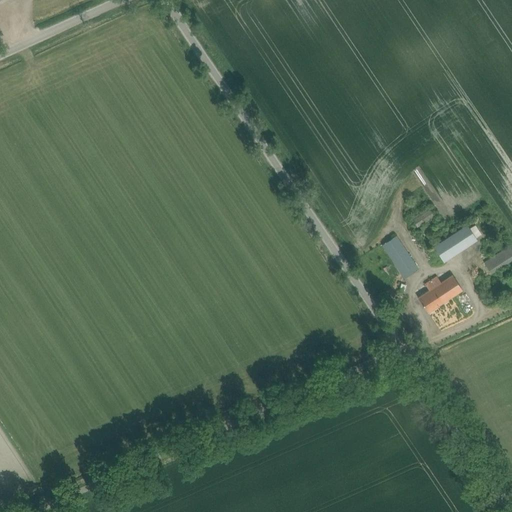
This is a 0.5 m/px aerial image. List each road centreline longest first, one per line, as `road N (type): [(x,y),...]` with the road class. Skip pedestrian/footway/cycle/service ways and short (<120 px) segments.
road 1 (unclassified): [(400,351),(165,0)]
road 2 (unclassified): [(36,511),(400,351)]
road 3 (unclassified): [(509,511),(400,351)]
road 4 (unclassified): [(0,61),(137,0)]
